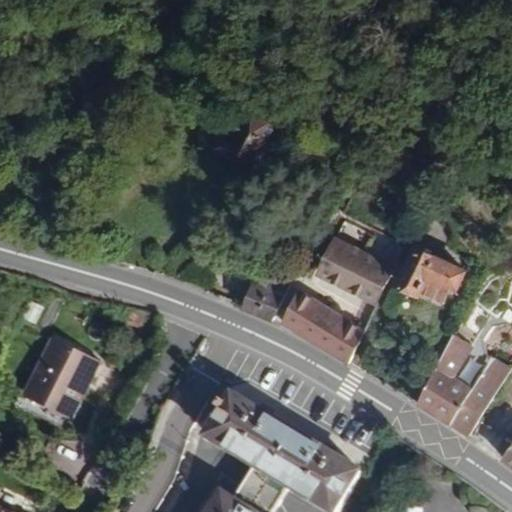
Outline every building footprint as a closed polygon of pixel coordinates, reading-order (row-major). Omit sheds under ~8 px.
[(263,169),(284,127),(254,111),(250,121),(236,116),(221,147),(263,169)] [(386,291),(363,281),(377,254),(355,243),(342,270),(326,263),(317,280),(378,309),(386,291)] [(463,287),(471,268),(421,246),(404,283),(425,293),(428,289),(448,298),(454,284),(463,287)] [(276,319),(290,288),(273,281),(271,286),(257,281),(246,307),(276,319)] [(370,330),(302,288),(286,323),(301,328),(353,361),(370,330)] [(469,359),(462,356),(471,338),(458,331),(441,364),(458,374),(469,359)] [(75,414),(99,361),(52,340),(28,392),(75,414)] [(469,434),(511,365),(495,355),(477,384),(453,424),(469,434)] [(453,424),(477,384),(458,374),(441,364),(420,404),(453,424)] [(472,435),(511,371),(511,365),(469,434),(472,435)] [(199,432),(217,405),(225,391),(216,386),(191,426),(199,432)] [(276,511),(291,487),(332,511),(337,511),(361,473),(225,391),(217,405),(227,411),(210,438),(255,465),(233,500),(222,495),(212,511),(276,511)] [(71,422),(75,414),(28,392),(24,399),(71,422)] [(485,427),(475,447),(501,461),(511,441),(485,427)]
